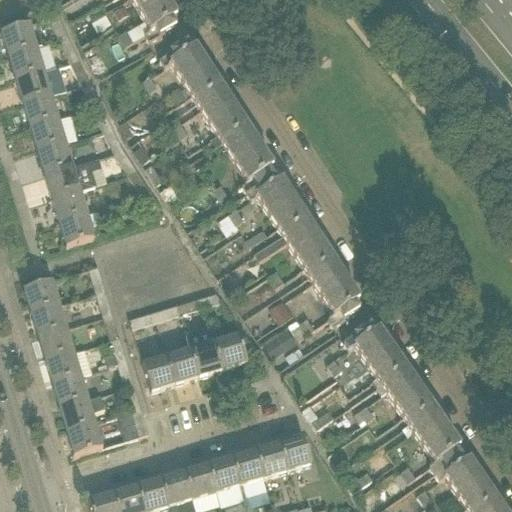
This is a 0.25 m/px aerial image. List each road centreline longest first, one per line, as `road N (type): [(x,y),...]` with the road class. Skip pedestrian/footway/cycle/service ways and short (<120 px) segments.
road 1 (residential): [(511,486),(386,304),(202,0)]
road 2 (secondary): [(422,0),(511,106)]
road 3 (tertiary): [(39,511),(0,380)]
